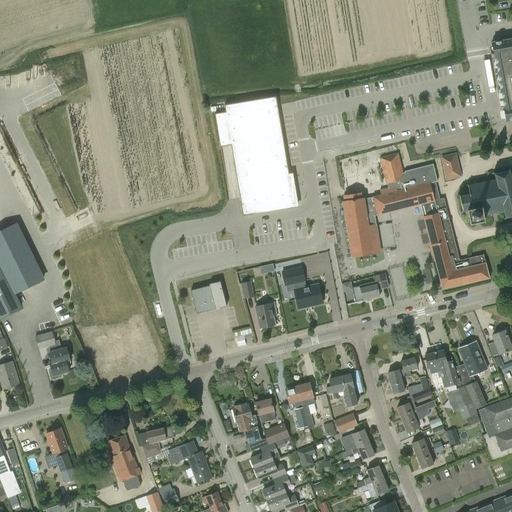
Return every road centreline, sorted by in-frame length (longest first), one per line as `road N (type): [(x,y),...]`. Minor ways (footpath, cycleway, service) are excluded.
road 1 (unclassified): [(0,422),(190,371)]
road 2 (residential): [(416,511),(382,428),(357,330)]
road 3 (residential): [(190,371),(357,330)]
road 4 (residential): [(357,330),(510,288)]
road 5 (residential): [(246,511),(190,371)]
